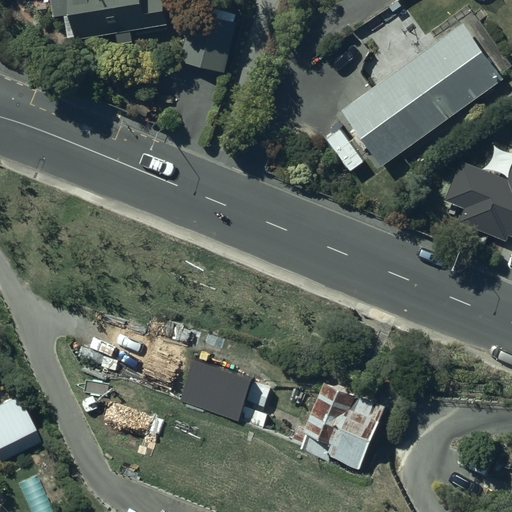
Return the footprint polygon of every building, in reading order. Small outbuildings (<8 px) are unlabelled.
[(51,0),(53,11),(68,9),(73,40),(169,24),(164,0),(51,0)] [(222,70),(239,0),(194,0),(179,59),(222,70)] [(505,82),(465,27),(345,114),(385,169),(505,82)] [(511,167),(508,179),(460,161),(446,198),(461,209),(456,222),(508,242),(509,237),(511,238),(511,167)] [(179,411),(241,433),(259,383),(197,361),(179,411)] [(360,476),(386,415),(329,390),(308,441),(332,451),(327,462),(360,476)] [(20,399),(0,407),(0,461),(0,462),(41,443),(20,399)]
